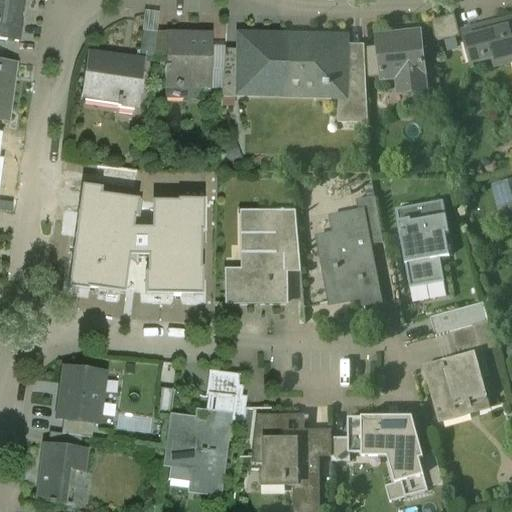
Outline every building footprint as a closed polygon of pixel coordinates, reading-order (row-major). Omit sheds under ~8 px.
[(0,0),(0,41),(18,43),(23,1),(15,0),(0,0)] [(453,17),(432,22),(434,45),(460,38),(453,17)] [(511,29),(489,35),(488,30),(465,36),(472,64),(494,58),(495,64),(511,59),(511,29)] [(156,35),(143,33),(140,60),(152,62),(156,35)] [(168,35),(156,35),(152,62),(167,62),(168,35)] [(212,36),(168,35),(167,62),(167,69),(165,69),(164,86),(175,86),(182,90),(209,90),(209,71),(211,71),(211,48),(212,36)] [(348,39),(238,36),(237,58),(224,57),(221,91),(221,97),(239,97),(340,107),(340,121),(368,121),(366,80),(365,49),(365,48),(348,48),(348,39)] [(421,36),(376,42),(376,47),(365,49),(366,80),(382,78),(382,76),(401,74),(403,90),(427,87),(421,36)] [(224,49),(211,48),(211,71),(209,71),(209,90),(221,91),(224,57),(224,49)] [(123,59),(92,55),(87,95),(119,99),(117,110),(134,113),(141,65),(123,63),(123,59)] [(0,120),(9,122),(16,68),(0,65),(0,120)] [(123,186),(135,188),(137,171),(97,166),(94,187),(122,191),(123,186)] [(511,185),(501,188),(507,211),(511,209),(511,185)] [(203,203),(79,193),(71,285),(195,296),(203,203)] [(375,198),(356,202),(359,214),(332,219),(336,236),(325,238),(327,251),(322,252),(325,271),(324,271),(325,275),(338,272),(340,282),(333,284),(337,304),(363,300),(364,306),(378,304),(375,292),(380,291),(377,276),(375,276),(372,262),(366,263),(365,253),(371,251),(370,247),(384,245),(375,198)] [(443,203),(396,211),(400,236),(405,235),(407,246),(402,247),(406,266),(418,264),(422,288),(444,284),(440,260),(449,258),(445,236),(449,235),(443,203)] [(296,213),(280,212),(280,234),(286,234),(287,274),(301,274),(296,213)] [(280,234),(244,235),(244,272),(225,272),(225,305),(287,304),(287,274),(286,234),(280,234)] [(418,264),(406,266),(411,290),(422,288),(418,264)] [(484,306),(431,320),(436,338),(476,328),(489,324),(484,306)] [(489,324),(476,328),(484,354),(496,351),(489,324)] [(476,328),(450,335),(457,361),(484,354),(476,328)] [(458,364),(426,373),(437,415),(469,406),(472,416),(491,410),(480,371),(488,369),(484,354),(457,361),(458,364)] [(102,376),(64,370),(57,419),(93,424),(95,424),(102,376)] [(239,377),(210,374),(207,398),(215,400),(216,398),(233,401),(230,423),(243,424),(246,401),(241,401),(242,389),(238,388),(239,377)] [(211,429),(197,427),(197,423),(168,420),(163,463),(197,467),(194,490),(221,494),(230,423),(233,401),(216,398),(215,400),(211,429)] [(93,424),(62,420),(60,436),(81,439),(91,440),(93,424)] [(289,421),(268,421),(268,427),(254,427),(252,444),(261,444),(261,461),(266,461),(266,480),(283,480),(284,484),(286,483),(285,489),(292,488),(292,511),(320,511),(320,460),(332,460),(332,433),(289,433),(289,421)] [(390,421),(345,421),(345,456),(394,455),(404,492),(410,490),(414,505),(430,500),(428,492),(418,455),(422,454),(415,427),(390,427),(390,421)] [(60,436),(49,435),(47,447),(79,451),(81,439),(60,436)] [(47,447),(45,447),(37,503),(69,508),(74,473),(81,474),(84,452),(79,451),(47,447)] [(422,454),(418,455),(428,492),(444,487),(434,451),(422,454)]
